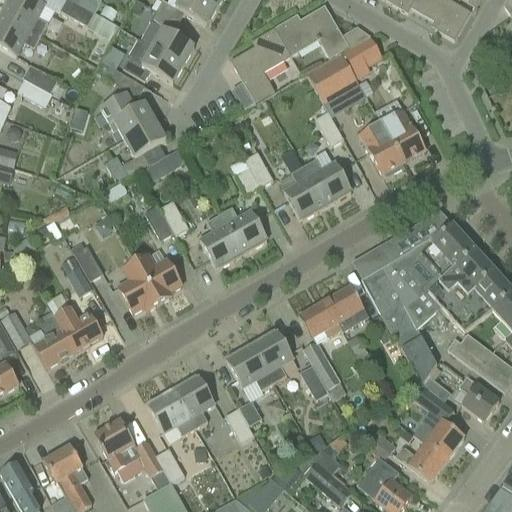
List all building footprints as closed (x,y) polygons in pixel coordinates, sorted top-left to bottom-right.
[(7,12),(2,21),(40,42),(47,29),(36,23),(43,10),(25,0),(9,0),(4,11),(7,12)] [(66,0),(66,1),(94,17),(100,6),(89,0),(66,0)] [(205,32),(216,13),(194,0),(182,0),(174,13),(162,6),(155,16),(177,29),(183,19),(205,32)] [(194,0),(216,13),(223,0),(194,0)] [(393,0),(394,0),(389,9),(406,19),(412,11),(411,10),(416,0),(393,0)] [(470,18),(469,17),(442,1),(442,0),(416,0),(411,10),(412,11),(441,27),(436,36),(453,46),(470,18)] [(469,0),(466,4),(474,9),(479,0),(469,0)] [(510,23),(511,21),(511,0),(508,0),(502,11),(510,23)] [(94,17),(66,1),(58,16),(86,31),(94,17)] [(104,9),(99,19),(110,25),(116,16),(104,9)] [(328,65),(348,53),(326,15),(295,33),(290,24),(273,34),(290,61),(317,45),(328,65)] [(171,40),(177,29),(155,16),(149,27),(162,35),(152,53),(151,53),(182,71),(193,52),(171,40)] [(33,55),(40,42),(2,21),(0,24),(0,54),(15,62),(22,49),(33,55)] [(111,45),(119,32),(104,23),(96,36),(111,45)] [(290,61),(273,34),(257,44),(262,52),(232,69),(230,66),(229,67),(242,88),(231,94),(243,114),(253,107),(254,108),(273,97),(261,78),(290,61)] [(151,53),(152,53),(137,44),(126,63),(128,64),(122,74),(143,87),(149,77),(172,90),(182,71),(151,53)] [(368,45),(341,61),(354,85),(366,78),(363,72),(378,63),(368,45)] [(340,60),(306,80),(321,107),(322,109),(356,89),(354,85),(341,61),(340,60)] [(118,136),(123,146),(154,127),(143,109),(134,114),(127,103),(129,99),(137,103),(143,92),(101,68),(95,79),(115,90),(108,102),(112,108),(100,115),(113,139),(118,136)] [(49,99),(56,86),(28,71),(21,84),(24,85),(23,88),(51,103),(52,101),(49,99)] [(406,115),(419,109),(408,86),(396,92),(406,115)] [(51,103),(23,88),(17,98),(44,113),(50,103),(51,103)] [(393,101),(377,111),(383,120),(399,111),(393,101)] [(0,123),(4,126),(10,113),(0,106),(0,123)] [(402,116),(380,128),(403,169),(425,157),(402,116)] [(326,118),(313,125),(329,152),(342,145),(326,118)] [(229,125),(221,130),(226,138),(234,134),(229,125)] [(143,159),(165,146),(154,127),(123,146),(133,164),(120,170),(116,162),(104,169),(115,188),(126,182),(149,170),(143,159)] [(403,169),(380,128),(358,140),(381,181),(388,177),(392,178),(400,174),(401,170),(403,169)] [(0,154),(0,171),(12,175),(16,159),(0,154)] [(259,192),(271,185),(256,158),(243,165),(248,174),(259,192)] [(302,173),(325,210),(333,205),(335,208),(350,199),(349,198),(348,199),(347,197),(350,195),(334,167),(321,174),(315,165),(302,173)] [(156,168),(142,177),(149,190),(164,181),(156,168)] [(0,188),(8,191),(12,175),(0,171),(0,188)] [(315,215),(325,210),(302,173),(290,179),(296,189),(282,197),(298,225),(301,223),(302,225),(301,226),(302,227),(317,218),(315,215)] [(245,200),(259,192),(248,174),(235,182),(245,200)] [(120,188),(100,200),(105,209),(125,197),(120,188)] [(187,234),(171,207),(158,214),(172,239),(174,241),(187,234)] [(64,211),(43,222),(50,226),(68,217),(64,211)] [(172,239),(158,214),(157,211),(144,219),(159,246),(172,239)] [(219,220),(240,258),(249,253),(250,255),(250,256),(266,248),(265,246),(264,247),(263,245),(266,244),(251,217),(237,225),(231,214),(219,220)] [(231,264),(240,258),(219,220),(206,228),(212,239),(199,247),(214,273),(217,272),(218,273),(217,274),(218,275),(233,267),(232,265),(232,266),(231,264)] [(432,249),(450,232),(439,220),(379,255),(388,269),(428,246),(432,249)] [(101,233),(109,245),(121,237),(114,225),(101,233)] [(28,242),(31,228),(17,226),(15,239),(28,242)] [(53,227),(34,238),(38,245),(49,238),(53,246),(61,241),(53,227)] [(427,299),(475,256),(452,231),(450,232),(432,249),(428,246),(388,269),(413,312),(427,299)] [(39,246),(27,251),(35,269),(47,264),(39,246)] [(73,259),(89,287),(101,279),(86,252),(73,259)] [(473,296),(493,277),(475,256),(427,299),(437,311),(446,320),(463,304),(473,296)] [(147,261),(134,269),(158,310),(171,302),(169,299),(181,292),(165,266),(153,272),(147,261)] [(65,281),(78,303),(91,295),(72,262),(61,269),(67,279),(65,281)] [(158,310),(134,269),(122,276),(128,287),(117,294),(132,320),(144,313),(146,317),(158,310)] [(427,299),(413,312),(388,269),(360,285),(377,315),(382,323),(387,333),(404,362),(420,343),(414,331),(437,311),(427,299)] [(492,317),(511,298),(511,297),(493,277),(473,296),(463,304),(446,320),(463,339),(482,324),(481,323),(490,315),(492,317)] [(339,336),(340,336),(340,338),(368,323),(363,315),(349,292),(323,307),(336,330),(339,336)] [(510,337),(511,335),(511,298),(492,317),(500,326),(492,332),(503,344),(510,338),(510,337)] [(339,336),(336,330),(323,307),(297,322),(311,345),(323,337),(327,343),(340,336),(339,336)] [(102,342),(92,325),(89,319),(77,327),(69,313),(53,323),(74,358),(102,342)] [(30,346),(14,317),(0,325),(16,354),(30,346)] [(46,375),(74,358),(53,323),(52,323),(49,317),(37,324),(40,330),(39,331),(46,344),(32,352),(36,357),(46,375)] [(377,339),(387,333),(382,323),(371,329),(377,339)] [(0,329),(0,362),(14,355),(0,329)] [(274,339),(273,337),(274,336),(273,335),(258,344),(260,347),(251,352),(272,389),(285,382),(275,365),(289,358),(277,337),(274,339)] [(511,335),(510,337),(510,338),(503,344),(511,354),(511,335)] [(346,346),(360,373),(370,367),(356,341),(346,346)] [(477,362),(484,354),(467,341),(460,350),(473,359),(463,368),(473,376),(482,367),(477,362)] [(436,372),(420,343),(404,362),(421,392),(436,372)] [(473,359),(460,350),(454,346),(447,356),(463,368),(473,359)] [(311,371),(327,399),(331,406),(344,399),(315,349),(303,356),(311,371)] [(272,389),(251,352),(242,357),(241,354),(225,363),(226,364),(227,364),(228,365),(225,367),(237,387),(250,380),(260,396),(272,389)] [(511,389),(511,388),(511,374),(490,358),(482,367),(511,389)] [(504,399),(511,389),(482,367),(473,376),(488,387),(504,399)] [(5,368),(0,370),(0,400),(18,391),(5,368)] [(327,399),(311,371),(298,379),(314,406),(327,399)] [(172,398),(194,434),(206,427),(196,411),(210,403),(198,383),(195,384),(194,383),(195,382),(195,381),(180,390),(181,392),(172,398)] [(498,407),(482,395),(476,391),(466,384),(458,394),(468,401),(460,412),(482,428),(498,407)] [(429,385),(422,394),(423,395),(443,410),(450,401),(445,397),(434,388),(429,385)] [(420,429),(411,441),(424,451),(446,467),(463,443),(447,432),(443,429),(443,428),(452,416),(443,410),(423,395),(414,408),(427,417),(419,428),(420,429)] [(194,434),(172,398),(163,403),(162,400),(147,409),(147,410),(148,409),(149,411),(147,412),(158,432),(172,424),(182,441),(194,434)] [(247,432),(260,424),(250,407),(236,414),(247,432)] [(252,442),(247,432),(236,414),(223,422),(239,450),(252,442)] [(146,448),(136,454),(119,424),(92,440),(114,478),(116,476),(122,487),(145,474),(150,482),(149,483),(157,496),(157,497),(170,490),(170,489),(155,462),(146,448)] [(375,438),(364,451),(378,464),(378,463),(383,467),(394,453),(375,438)] [(328,449),(309,463),(329,481),(330,480),(339,470),(330,461),(336,457),(328,449)] [(429,489),(446,467),(424,451),(415,463),(402,453),(395,463),(408,472),(407,473),(429,489)] [(80,470),(70,453),(43,469),(54,489),(56,488),(69,511),(88,511),(90,511),(78,490),(87,485),(80,473),(81,473),(80,472),(80,470)] [(170,489),(183,481),(168,454),(155,462),(170,489)] [(203,454),(194,455),(196,466),(205,465),(203,454)] [(339,511),(351,498),(330,480),(329,481),(309,463),(306,461),(290,470),(271,484),(286,497),(301,479),(304,481),(304,482),(339,511)] [(404,511),(412,503),(391,487),(398,479),(382,467),(383,467),(378,463),(378,464),(356,492),(374,506),(380,511),(404,511)] [(34,511),(27,498),(32,494),(17,469),(0,478),(0,480),(18,511),(34,511)] [(266,473),(259,477),(263,484),(270,480),(266,473)] [(511,478),(501,493),(502,494),(511,500),(511,478)] [(182,511),(170,490),(157,497),(157,496),(148,501),(154,511),(182,511)] [(500,493),(485,511),(511,511),(511,500),(502,494),(501,493),(500,493)]
